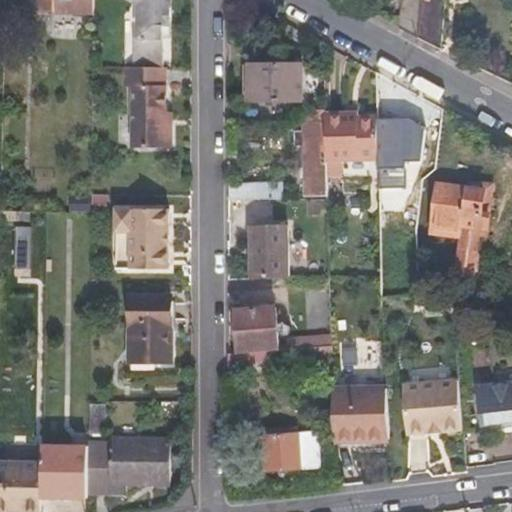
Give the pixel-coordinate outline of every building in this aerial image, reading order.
[(94,13),(94,0),(31,0),(31,12),(94,13)] [(139,69),(167,69),(168,39),(174,39),(174,0),(124,0),(149,14),(145,22),(142,22),(142,40),(139,40),(139,69)] [(402,0),(401,28),(420,39),(420,38),(423,0),(402,0)] [(423,0),(420,38),(445,51),(449,0),(423,0)] [(298,67),(252,68),(252,106),(298,105),(298,67)] [(168,111),(167,69),(139,69),(127,69),(127,88),(133,88),(134,147),(174,147),(174,126),(173,111),(168,111)] [(397,124),(397,86),(377,75),(379,121),(380,163),(381,187),(394,187),(392,124),(397,124)] [(328,125),(328,119),(327,114),(308,113),(308,125),(328,125)] [(343,164),(380,163),(379,121),(348,122),(347,118),(328,119),(328,125),(329,165),(343,164)] [(329,178),(329,165),(328,125),(308,125),(306,125),(306,160),(311,160),(312,195),(317,195),(317,199),(330,199),(329,178)] [(344,177),(343,164),(329,165),(329,178),(344,177)] [(282,183),(229,183),(230,200),(282,199),(282,183)] [(457,306),(469,308),(472,286),(475,262),(471,261),(471,255),(478,256),(480,233),(490,234),(491,219),(483,218),(485,196),(483,195),(483,193),(483,191),(482,190),(480,189),(477,188),(475,189),(474,190),(472,193),(470,193),(469,197),(439,194),(435,232),(447,234),(445,243),(456,244),(455,255),(462,256),(460,271),(457,306)] [(331,215),(330,199),(317,199),(307,199),(308,216),(331,215)] [(107,213),(107,201),(92,201),(92,213),(107,213)] [(89,219),(90,203),(69,203),(69,218),(89,219)] [(170,211),(119,210),(118,269),(169,270),(170,211)] [(253,226),(253,279),(289,278),(289,226),(253,226)] [(457,306),(460,271),(456,270),(455,278),(446,277),(436,302),(453,305),(457,306)] [(490,313),(493,299),(474,297),(475,287),(472,286),(469,308),(488,312),(490,313)] [(173,300),(133,299),(133,364),(174,365),(173,300)] [(453,313),(453,305),(436,302),(429,302),(429,314),(453,313)] [(279,307),(238,309),(241,350),(281,348),(279,307)] [(503,324),(505,316),(490,313),(488,312),(487,320),(503,324)] [(334,347),(334,337),(290,339),(290,350),(334,347)] [(290,350),(231,354),(231,375),(277,372),(276,365),(335,361),(334,347),(290,350)] [(511,368),(494,371),(496,386),(511,384),(511,368)] [(467,432),(463,381),(408,386),(412,436),(467,432)] [(511,384),(496,386),(480,388),(486,432),(490,432),(503,430),(504,435),(511,434),(511,384)] [(392,443),(390,393),(336,394),(337,428),(337,445),(392,443)] [(107,406),(91,405),(90,436),(106,436),(107,406)] [(490,432),(486,432),(467,434),(468,450),(470,469),(494,466),(490,432)] [(323,437),(265,440),(267,474),(325,471),(323,437)] [(90,452),(90,494),(126,494),(126,486),(168,486),(168,440),(112,439),(112,444),(90,444),(90,452)] [(44,466),(43,501),(90,502),(90,494),(90,452),(44,452),(44,466)] [(0,511),(43,511),(43,501),(44,466),(0,465),(0,511)]
